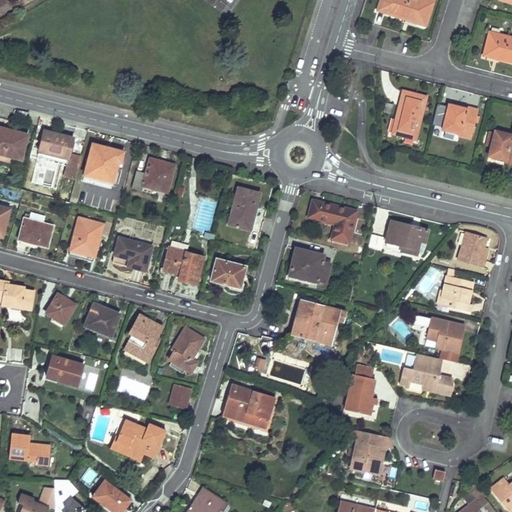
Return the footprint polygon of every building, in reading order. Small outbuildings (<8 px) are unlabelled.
[(381,0),(378,10),(419,23),(423,12),(426,0),(381,0)] [(511,61),(511,37),(490,32),(484,55),(511,61)] [(415,138),(420,118),(426,97),(403,90),(392,132),(415,138)] [(470,139),(474,124),(478,110),(466,107),(466,109),(449,105),(442,129),(459,133),(459,135),(470,139)] [(0,154),(20,160),(23,147),(26,134),(0,127),(0,154)] [(68,157),(70,148),(72,138),(44,131),(38,150),(68,157)] [(505,161),(511,163),(511,133),(511,135),(495,131),(494,133),(491,145),(489,155),(506,160),(505,161)] [(491,145),(494,133),(489,132),(486,143),(491,145)] [(112,183),(115,172),(118,162),(120,162),(123,152),(92,144),(84,175),(112,183)] [(68,157),(38,150),(37,154),(67,160),(68,157)] [(20,160),(0,154),(0,161),(18,167),(20,160)] [(68,159),(62,176),(74,180),(79,163),(68,159)] [(150,159),(147,166),(146,174),(136,171),(132,188),(141,190),(143,185),(167,191),(174,165),(150,159)] [(112,183),(84,175),(82,181),(111,188),(112,183)] [(228,224),(239,227),(249,230),(259,192),(238,187),(228,224)] [(334,223),(333,231),(331,238),(347,242),(349,235),(355,212),(312,201),(312,203),(308,217),(334,223)] [(0,236),(1,237),(5,223),(9,209),(0,206),(0,236)] [(70,249),(94,256),(102,224),(78,217),(70,249)] [(46,246),(49,236),(51,226),(24,218),(19,238),(46,246)] [(401,251),(408,253),(416,255),(417,251),(419,242),(424,243),(427,231),(391,221),(388,233),(385,242),(402,246),(401,251)] [(381,249),(384,236),(371,233),(368,246),(381,249)] [(485,241),(464,235),(456,263),(481,270),(484,262),(480,260),(482,250),(485,241)] [(145,270),(148,258),(151,246),(118,237),(112,262),(145,270)] [(177,279),(186,281),(196,284),(202,257),(181,251),(169,248),(168,248),(162,272),(178,275),(177,279)] [(316,284),(320,285),(323,286),(328,270),(330,261),(322,260),(323,256),(294,248),(290,265),(288,275),(316,282),(316,284)] [(94,256),(70,249),(68,255),(92,262),(94,256)] [(239,287),(242,277),(244,267),(216,258),(210,278),(239,287)] [(466,307),(471,285),(456,281),(458,271),(446,268),(440,293),(437,292),(434,306),(468,315),(470,308),(466,307)] [(1,305),(6,306),(10,307),(11,302),(21,304),(20,308),(30,310),(33,291),(23,289),(24,287),(0,283),(0,299),(2,300),(1,305)] [(63,324),(69,314),(75,305),(58,294),(46,314),(63,324)] [(307,339),(312,340),(318,342),(330,345),(333,332),(337,321),(342,322),(345,312),(299,300),(290,334),(298,336),(296,347),(304,349),(307,339)] [(111,336),(115,325),(120,315),(94,304),(85,325),(111,336)] [(153,341),(157,334),(161,328),(139,316),(130,333),(133,335),(126,347),(147,359),(157,343),(153,341)] [(440,353),(439,359),(455,363),(462,332),(446,327),(447,325),(429,320),(424,340),(435,343),(440,353)] [(179,366),(185,370),(190,373),(196,363),(191,359),(203,340),(185,328),(172,349),(174,351),(169,360),(172,361),(179,366)] [(7,361),(22,362),(23,349),(8,348),(7,361)] [(76,385),(79,375),(82,365),(52,356),(46,377),(76,385)] [(440,363),(415,356),(411,372),(402,370),(398,386),(407,388),(408,384),(420,387),(420,391),(449,398),(449,389),(446,388),(447,380),(437,378),(430,376),(431,368),(438,370),(440,363)] [(264,361),(257,359),(255,368),(261,370),(264,361)] [(179,366),(172,361),(169,366),(182,374),(185,370),(179,366)] [(371,371),(354,367),(352,376),(350,376),(343,411),(362,416),(366,402),(368,402),(373,381),(369,380),(371,371)] [(438,370),(431,368),(430,376),(437,378),(438,370)] [(265,428),(269,413),(274,398),(232,385),(223,415),(265,428)] [(173,406),(179,408),(186,409),(191,391),(178,388),(173,406)] [(98,414),(90,436),(103,441),(111,419),(98,414)] [(139,425),(132,422),(125,419),(118,436),(116,435),(113,440),(144,453),(154,457),(166,430),(149,423),(145,430),(138,427),(139,425)] [(376,436),(357,432),(348,470),(373,476),(380,448),(376,447),(373,447),(376,436)] [(28,437),(11,436),(8,459),(35,463),(36,465),(46,466),(48,447),(28,445),(28,437)] [(144,453),(113,440),(111,447),(140,460),(144,453)] [(380,448),(373,476),(376,477),(382,449),(380,448)] [(442,481),(444,473),(434,470),(432,479),(442,481)] [(506,487),(500,480),(486,492),(491,498),(505,487),(506,487)] [(113,511),(121,511),(124,508),(130,500),(104,481),(92,497),(113,511)] [(511,483),(506,488),(505,487),(491,498),(502,511),(506,511),(511,507),(511,483)] [(54,502),(54,487),(41,486),(40,501),(54,502)] [(217,511),(219,509),(222,511),(227,504),(203,487),(185,511),(217,511)] [(481,511),(475,504),(480,500),(481,499),(472,487),(464,493),(466,496),(469,496),(474,502),(460,511),(481,511)] [(67,511),(84,511),(86,510),(70,496),(63,505),(69,510),(67,511)] [(481,511),(489,511),(480,500),(475,504),(481,511)] [(373,511),(374,509),(340,501),(337,511),(373,511)] [(45,511),(47,508),(40,505),(32,502),(30,507),(24,504),(20,511),(45,511)]
